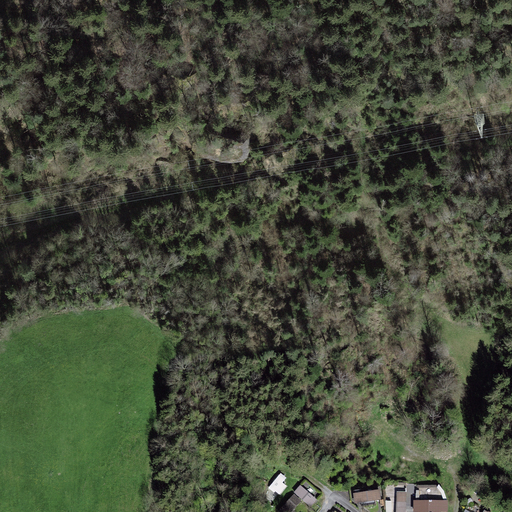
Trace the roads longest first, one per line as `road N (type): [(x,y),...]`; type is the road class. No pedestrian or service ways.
road 1 (track): [(0,241),(137,202)]
road 2 (track): [(455,511),(447,468),(373,424)]
